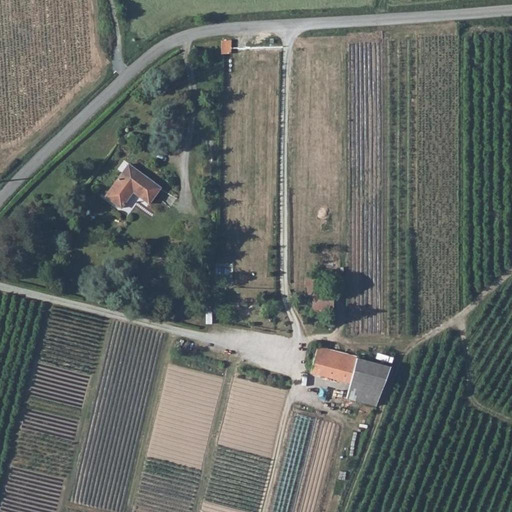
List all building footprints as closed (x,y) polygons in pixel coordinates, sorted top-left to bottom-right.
[(220,41),(219,55),(229,55),(229,40),(220,41)] [(117,209),(129,191),(146,201),(156,185),(129,166),(124,163),(101,197),(117,209)] [(325,310),(326,278),(307,277),(306,294),(313,294),(313,310),(325,310)] [(316,351),(310,371),(319,374),(331,377),(334,356),(316,351)] [(334,356),(331,377),(350,382),(347,397),(375,405),(387,365),(357,358),(356,362),(334,356)]
